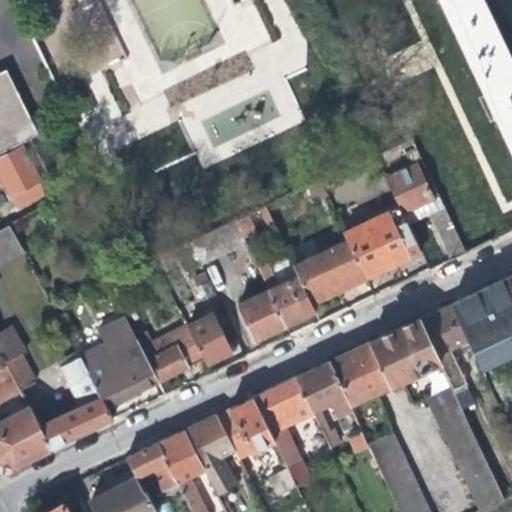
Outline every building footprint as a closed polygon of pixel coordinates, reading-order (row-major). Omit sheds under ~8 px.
[(439,0),(485,94),(478,98),(490,123),(497,119),(511,151),(511,62),(498,32),(482,0),(439,0)] [(0,147),(29,133),(36,129),(34,124),(3,65),(0,66),(0,147)] [(408,157),(418,151),(410,137),(375,153),(380,165),(405,153),(408,157)] [(0,182),(3,180),(15,202),(44,187),(20,142),(0,152),(0,182)] [(449,258),(465,251),(421,158),(385,175),(399,205),(402,212),(417,205),(430,199),(435,207),(427,210),(449,258)] [(424,212),(427,210),(435,207),(430,199),(417,205),(421,213),(424,212)] [(257,206),(264,221),(272,217),(265,203),(257,206)] [(2,213),(6,222),(7,221),(22,213),(17,204),(2,213)] [(399,205),(387,210),(402,241),(413,235),(402,212),(399,205)] [(345,230),(347,235),(366,275),(390,263),(408,254),(402,241),(387,210),(345,230)] [(236,218),(236,219),(243,233),(254,228),(247,213),(236,218)] [(247,243),(243,233),(236,219),(190,241),(198,257),(201,264),(247,243)] [(0,258),(21,247),(7,221),(6,222),(0,225),(0,258)] [(347,235),(292,261),(311,301),(341,286),(366,275),(347,235)] [(420,249),(413,235),(402,241),(408,254),(420,249)] [(288,252),(268,261),(273,271),(283,266),(283,264),(292,260),(288,252)] [(256,261),(267,284),(285,325),(300,318),(316,311),(311,301),(292,261),(292,260),(283,264),(283,266),(288,275),(277,280),(273,271),(268,261),(266,256),(256,261)] [(283,266),(273,271),(277,280),(288,275),(283,266)] [(480,365),(511,350),(511,280),(510,276),(483,288),(450,304),(467,340),(480,365)] [(207,277),(193,284),(200,299),(214,292),(207,277)] [(271,331),(285,325),(267,284),(236,298),(255,339),(271,331)] [(447,349),(467,340),(450,304),(435,311),(419,318),(440,362),(444,372),(455,367),(447,349)] [(179,310),(186,324),(202,356),(205,363),(220,355),(231,350),(212,312),(193,320),(186,306),(179,310)] [(391,385),(440,362),(419,318),(393,330),(370,341),(391,385)] [(0,329),(0,353),(4,361),(18,354),(26,349),(11,323),(0,329)] [(186,324),(140,348),(157,379),(182,366),(202,356),(186,324)] [(134,391),(157,379),(140,348),(130,327),(78,353),(106,405),(134,391)] [(350,351),(329,361),(349,404),(391,385),(370,341),(350,351)] [(79,403),(37,424),(50,447),(84,431),(113,417),(106,405),(78,353),(65,360),(62,355),(56,358),(79,403)] [(31,380),(18,354),(4,361),(18,387),(31,380)] [(0,400),(19,390),(18,387),(4,361),(0,363),(0,400)] [(352,410),(349,404),(329,361),(312,369),(297,376),(313,412),(333,402),(339,416),(352,410)] [(447,377),(451,386),(459,402),(469,397),(458,372),(447,377)] [(269,432),(313,412),(297,376),(272,387),(252,397),(269,432)] [(504,498),(459,402),(451,386),(426,398),(479,510),(504,498)] [(274,441),(269,432),(252,397),(234,406),(216,414),(234,449),(239,458),(274,441)] [(27,405),(0,419),(0,458),(14,464),(50,447),(37,424),(27,405)] [(201,464),(234,449),(216,414),(200,422),(183,429),(201,464)] [(330,448),(339,444),(328,420),(319,425),(330,448)] [(204,468),(201,464),(183,429),(170,436),(156,442),(176,481),(192,511),(207,511),(188,475),(204,468)] [(358,453),(369,448),(367,443),(362,432),(350,437),(358,453)] [(427,511),(391,432),(367,443),(369,448),(398,511),(427,511)] [(144,496),(176,481),(156,442),(141,450),(124,457),(134,476),(144,496)] [(286,465),(288,469),(293,481),(305,475),(297,460),(286,465)] [(242,465),(232,470),(237,481),(248,475),(242,465)] [(296,486),(293,481),(288,469),(269,479),(277,495),(296,486)] [(150,511),(153,511),(144,496),(134,476),(109,489),(89,500),(95,511),(150,511)] [(214,489),(207,493),(210,499),(218,495),(214,489)] [(65,511),(61,503),(42,511),(65,511)]
